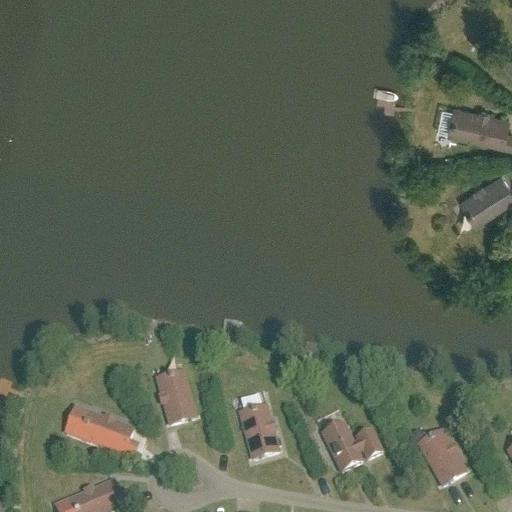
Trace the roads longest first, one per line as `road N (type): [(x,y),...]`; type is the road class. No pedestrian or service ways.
road 1 (residential): [(227,486),(194,464),(167,462),(156,472),(165,499),(176,505),(207,496)]
road 2 (residential): [(369,511),(227,486)]
